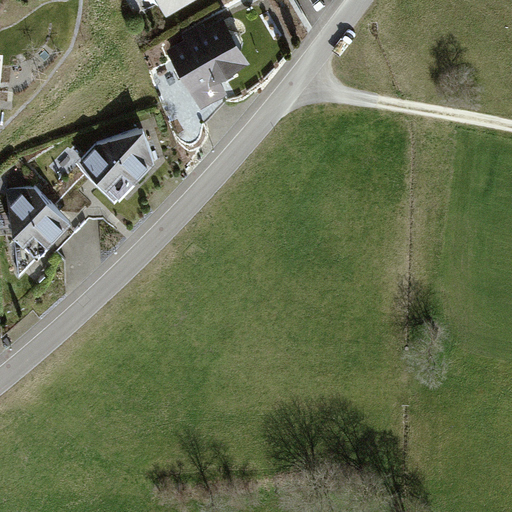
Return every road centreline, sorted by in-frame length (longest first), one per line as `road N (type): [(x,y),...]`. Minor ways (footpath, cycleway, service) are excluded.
road 1 (residential): [(0,381),(296,73),(348,0)]
road 2 (track): [(296,73),(511,122)]
